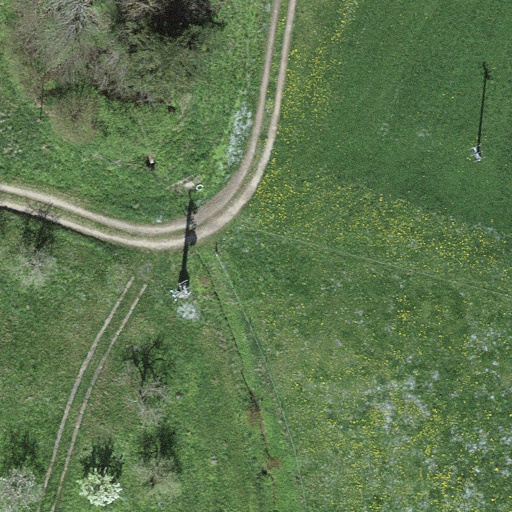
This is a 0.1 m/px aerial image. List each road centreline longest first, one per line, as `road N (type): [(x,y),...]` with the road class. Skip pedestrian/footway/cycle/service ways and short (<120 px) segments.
road 1 (track): [(299,0),(273,140),(239,209),(178,249),(106,239),(0,208)]
road 2 (track): [(156,246),(110,334),(41,511)]
